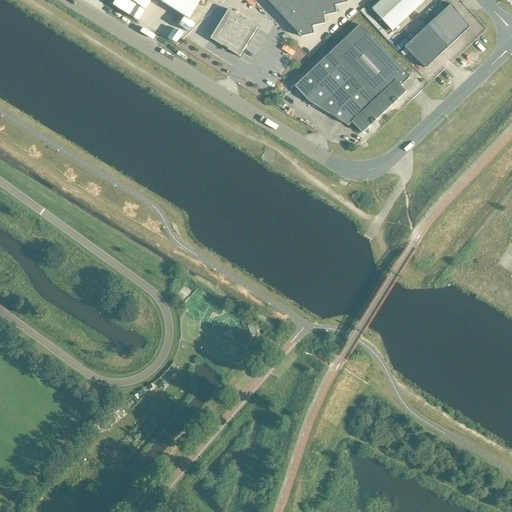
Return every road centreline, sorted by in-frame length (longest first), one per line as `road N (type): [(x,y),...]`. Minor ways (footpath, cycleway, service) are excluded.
road 1 (unclassified): [(346,170),(68,0)]
road 2 (unclassified): [(346,170),(382,166),(511,42)]
